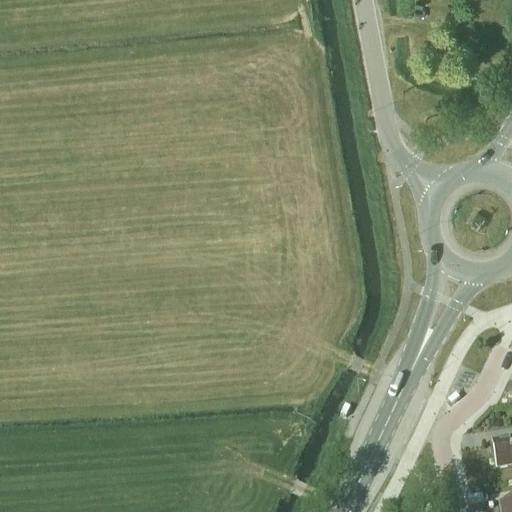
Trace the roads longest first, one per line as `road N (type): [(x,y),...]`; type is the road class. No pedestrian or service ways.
road 1 (secondary): [(343,511),(461,272)]
road 2 (tertiary): [(360,0),(398,156),(440,195)]
road 3 (residential): [(458,511),(442,441),(477,400),(503,348)]
